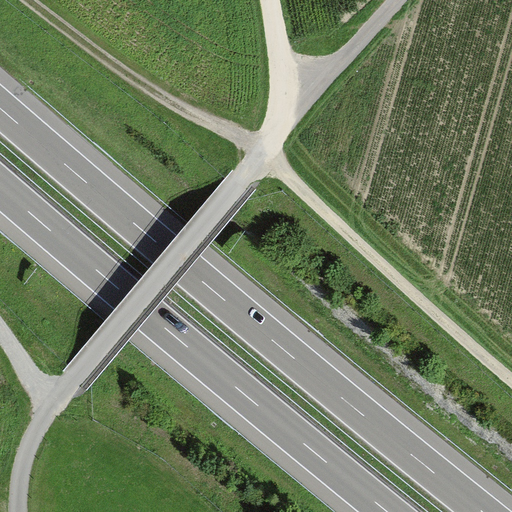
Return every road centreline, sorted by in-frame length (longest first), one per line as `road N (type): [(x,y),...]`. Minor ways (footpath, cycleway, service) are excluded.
road 1 (motorway): [(484,511),(0,105)]
road 2 (track): [(511,380),(266,148),(182,110),(31,0)]
road 3 (motorway): [(0,186),(385,511)]
road 4 (residential): [(16,511),(31,439),(252,164)]
road 5 (track): [(252,164),(398,0)]
